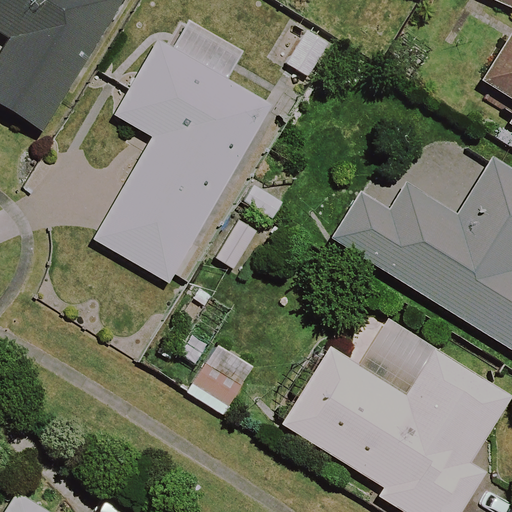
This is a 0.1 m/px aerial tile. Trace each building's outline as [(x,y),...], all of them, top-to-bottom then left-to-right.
[(0,0),(0,41),(2,43),(0,45),(0,116),(35,139),(118,4),(110,0),(0,0)] [(511,0),(469,0),(469,2),(511,20),(511,0)] [(321,47),(299,35),(279,69),(301,82),(321,47)] [(511,45),(500,39),(474,89),(510,109),(497,133),(511,140),(511,45)] [(262,111),(150,46),(107,120),(145,142),(86,245),(160,287),(262,111)] [(251,215),(268,226),(297,178),(264,158),(232,211),(248,221),(251,215)] [(511,180),(483,163),(448,220),(397,188),(381,214),(354,197),(325,244),(511,359),(511,180)] [(250,235),(231,224),(207,263),(226,274),(250,235)] [(503,401),(381,325),(351,372),(322,354),(275,429),(374,492),(370,499),(389,511),(454,511),(477,477),(461,467),(503,401)] [(246,368),(209,346),(178,398),(215,420),(246,368)] [(31,511),(8,498),(0,510),(0,511),(31,511)]
